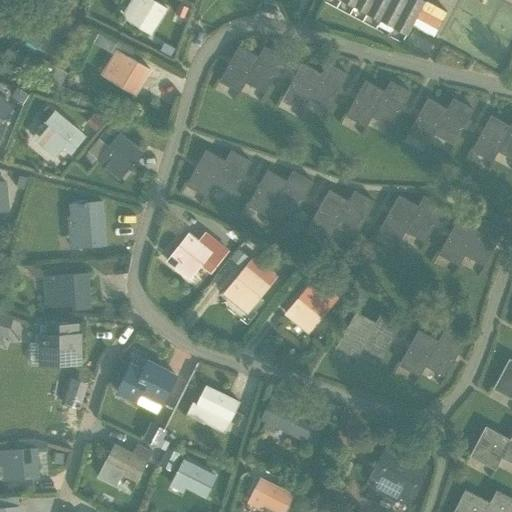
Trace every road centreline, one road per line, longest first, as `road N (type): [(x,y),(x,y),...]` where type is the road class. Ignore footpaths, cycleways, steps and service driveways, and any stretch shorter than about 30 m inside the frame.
road 1 (residential): [(511,88),(276,27),(228,34),(196,74),(140,251),(134,283),(145,306)]
road 2 (residential): [(145,306),(200,351),(413,418),(432,415)]
road 3 (residential): [(57,511),(101,372),(145,306)]
road 4 (residential): [(432,415),(471,373),(511,251)]
